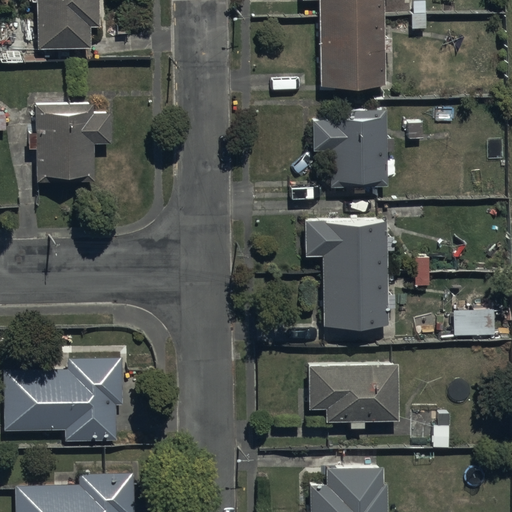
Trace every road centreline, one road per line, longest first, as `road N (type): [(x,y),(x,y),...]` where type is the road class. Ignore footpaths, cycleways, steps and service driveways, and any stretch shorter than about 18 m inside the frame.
road 1 (residential): [(201,0),(205,266)]
road 2 (residential): [(205,266),(209,511)]
road 3 (residential): [(205,266),(0,270)]
